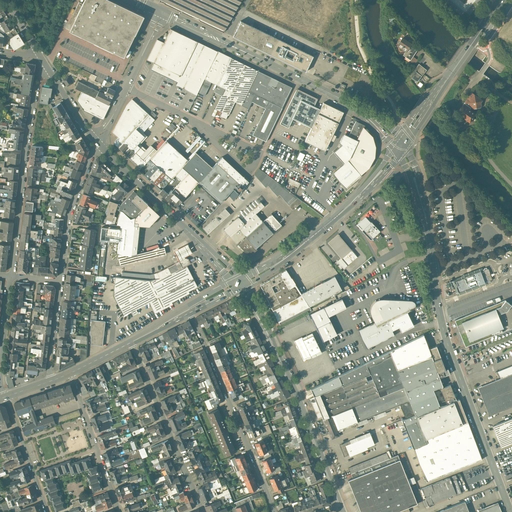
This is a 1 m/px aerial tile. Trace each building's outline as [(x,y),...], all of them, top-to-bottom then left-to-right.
[(144,16),(110,0),(84,0),(82,5),(79,3),(79,2),(73,15),(74,14),(77,16),(70,31),(124,57),(144,16)] [(160,0),(159,1),(224,33),(224,31),(242,0),(160,0)] [(1,23),(0,23),(6,33),(14,28),(8,18),(1,23)] [(0,30),(6,35),(15,30),(14,28),(6,33),(0,23),(1,23),(0,21),(0,30)] [(313,57),(241,21),(233,37),(306,72),(313,57)] [(164,42),(156,40),(146,60),(153,63),(150,70),(177,83),(197,42),(170,29),(164,42)] [(12,38),(11,38),(10,43),(10,48),(14,49),(22,44),(21,43),(22,41),(18,34),(12,38)] [(412,45),(402,38),(397,45),(402,49),(403,48),(406,50),(403,55),(410,60),(417,51),(411,47),(412,45)] [(197,42),(177,83),(187,88),(198,92),(216,54),(218,52),(197,42)] [(216,54),(198,92),(205,96),(211,82),(218,85),(231,58),(220,53),(218,52),(216,54)] [(218,85),(214,93),(221,96),(215,109),(222,112),(245,65),(231,58),(218,85)] [(35,65),(26,63),(25,68),(25,72),(34,74),(35,65)] [(242,105),(258,71),(245,65),(222,112),(228,115),(235,102),(242,105)] [(475,70),(469,65),(465,71),(468,73),(465,77),(468,79),(475,70)] [(292,88),(258,71),(242,105),(248,108),(252,102),(265,108),(252,135),(266,141),(292,88)] [(34,74),(25,72),(24,74),(23,74),(22,78),(24,78),(23,80),(23,82),(32,84),(34,74)] [(418,73),(416,72),(412,78),(417,82),(422,76),(421,75),(418,73)] [(68,77),(63,80),(67,87),(72,84),(68,77)] [(99,91),(78,81),(75,88),(82,92),(95,98),(99,91)] [(32,84),(23,82),(23,85),(22,86),(21,86),(20,90),(22,90),(21,92),(30,94),(32,84)] [(42,86),(39,103),(47,105),(48,100),(46,100),(46,96),(50,97),(52,88),(50,88),(51,86),(49,84),(46,83),(44,85),(43,87),(42,86)] [(115,91),(108,88),(105,94),(112,98),(115,91)] [(317,100),(296,90),(280,124),(288,128),(293,119),(311,128),(320,109),(314,106),(317,100)] [(95,98),(82,92),(78,99),(85,110),(102,118),(112,98),(105,94),(99,91),(95,98)] [(30,96),(14,93),(13,97),(18,98),(18,97),(21,97),(20,104),(28,106),(30,96)] [(480,100),(471,93),(470,94),(471,94),(465,103),(464,103),(462,105),(463,105),(469,110),(472,107),(473,108),(475,108),(475,109),(481,108),(480,100)] [(132,99),(127,105),(113,132),(118,137),(113,143),(119,148),(136,129),(149,115),(132,99)] [(60,103),(52,108),(57,116),(52,120),(55,126),(63,122),(69,118),(66,112),(65,112),(60,103)] [(344,112),(324,103),(320,109),(311,128),(305,141),(325,151),(344,112)] [(469,110),(463,105),(457,113),(470,122),(475,114),(469,110)] [(28,110),(20,108),(19,112),(19,117),(26,118),(28,110)] [(47,115),(37,114),(35,123),(43,124),(50,125),(50,122),(46,121),(47,115)] [(149,115),(136,129),(142,134),(155,120),(149,115)] [(19,117),(18,117),(17,120),(16,126),(24,128),(26,118),(19,117)] [(69,118),(63,122),(64,124),(60,127),(62,131),(73,124),(69,118)] [(364,125),(356,121),(349,136),(358,141),(364,129),(365,126),(364,125)] [(43,124),(35,123),(34,130),(42,131),(43,124)] [(73,124),(62,131),(64,135),(69,132),(70,134),(77,130),(73,124)] [(136,129),(119,148),(130,158),(140,147),(137,145),(145,137),(142,134),(136,129)] [(364,129),(358,141),(351,155),(348,161),(360,174),(368,167),(373,157),(371,149),(372,149),(372,146),(371,146),(371,137),(364,129)] [(24,132),(16,130),(15,134),(14,139),(22,141),(24,132)] [(42,131),(34,130),(33,137),(41,138),(42,131)] [(70,134),(66,137),(68,141),(72,138),(74,140),(81,136),(77,130),(70,134)] [(358,141),(349,136),(345,135),(343,139),(342,138),(340,142),(351,155),(358,141)] [(22,141),(14,139),(13,143),(13,148),(21,150),(22,141)] [(89,149),(82,139),(76,142),(75,143),(77,145),(76,146),(79,151),(78,152),(87,155),(89,149)] [(188,161),(166,141),(151,157),(141,168),(139,170),(145,175),(155,164),(166,174),(156,185),(161,190),(175,175),(182,167),(188,161)] [(42,147),(32,146),(31,155),(39,156),(39,154),(40,154),(40,150),(42,151),(42,147)] [(151,157),(140,147),(130,158),(141,168),(151,157)] [(87,155),(78,152),(74,151),(73,155),(77,157),(77,159),(84,161),(87,155)] [(305,155),(300,152),(297,159),(302,161),(305,155)] [(212,168),(196,153),(188,161),(182,167),(199,182),(200,181),(212,168)] [(39,156),(31,155),(30,164),(40,165),(41,161),(39,161),(40,158),(38,158),(39,156)] [(233,167),(222,157),(216,163),(227,173),(233,167)] [(98,158),(96,159),(92,169),(100,172),(103,163),(98,158)] [(83,164),(76,161),(74,166),(73,169),(80,171),(83,164)] [(114,173),(103,163),(100,172),(92,169),(90,174),(102,178),(108,180),(109,178),(114,173)] [(227,173),(216,163),(212,168),(200,181),(222,201),(225,199),(228,195),(233,189),(239,194),(244,188),(227,173)] [(166,174),(155,164),(145,175),(156,185),(166,174)] [(199,182),(182,167),(175,175),(181,181),(175,188),(185,198),(199,182)] [(249,182),(233,167),(227,173),(244,188),(249,182)] [(37,169),(29,168),(28,176),(36,177),(36,175),(37,169)] [(80,171),(73,169),(72,172),(71,176),(78,179),(80,171)] [(298,198),(259,169),(254,175),(266,188),(268,186),(278,197),(280,195),(289,206),(298,198)] [(117,175),(110,181),(119,184),(122,181),(117,175)] [(36,177),(28,176),(27,184),(35,185),(35,184),(35,181),(36,177)] [(97,178),(90,176),(87,183),(94,186),(95,183),(97,178)] [(67,184),(62,182),(63,181),(58,180),(57,184),(61,185),(74,190),(76,182),(69,180),(67,184)] [(130,188),(122,181),(116,187),(119,190),(124,194),(124,195),(130,188)] [(17,182),(9,182),(9,186),(8,190),(16,191),(17,182)] [(94,186),(87,183),(84,191),(91,193),(93,189),(94,186)] [(74,190),(61,185),(59,191),(58,192),(59,192),(60,192),(60,193),(71,197),(74,190)] [(110,191),(100,188),(99,190),(98,190),(98,192),(108,196),(110,191)] [(185,198),(175,188),(169,195),(179,204),(185,198)] [(16,191),(8,190),(8,193),(7,197),(16,198),(16,191)] [(124,194),(119,190),(115,194),(114,195),(119,199),(124,194)] [(90,197),(83,194),(79,204),(87,207),(87,205),(90,199),(90,197)] [(148,204),(137,194),(132,200),(142,210),(148,204)] [(60,203),(59,206),(66,208),(69,201),(62,198),(60,203)] [(298,198),(289,206),(293,210),(303,202),(298,198)] [(96,203),(93,202),(92,200),(91,200),(90,199),(87,205),(89,205),(90,207),(94,208),(96,207),(96,205),(96,203)] [(132,200),(130,199),(122,207),(121,212),(122,212),(130,220),(134,218),(135,217),(142,210),(132,200)] [(33,203),(25,202),(24,211),(35,212),(35,208),(34,208),(34,205),(33,205),(33,203)] [(112,202),(106,219),(112,221),(115,214),(114,213),(118,204),(112,202)] [(256,214),(264,206),(260,202),(241,219),(245,223),(256,214)] [(159,215),(148,204),(135,217),(135,225),(149,227),(159,215)] [(14,207),(5,206),(4,216),(13,217),(14,207)] [(66,208),(59,206),(58,209),(56,213),(64,216),(66,208)] [(92,213),(87,211),(87,213),(85,212),(86,208),(78,206),(75,213),(84,216),(85,215),(90,217),(91,217),(92,214),(92,213)] [(225,209),(203,228),(208,234),(230,214),(225,209)] [(130,220),(122,212),(121,213),(120,230),(119,239),(133,240),(135,217),(134,218),(130,220)] [(84,216),(75,213),(73,219),(73,222),(80,222),(82,219),(89,221),(90,217),(85,215),(84,216)] [(32,214),(24,214),(23,223),(31,224),(31,218),(32,214)] [(245,223),(238,229),(246,238),(238,245),(249,257),(282,227),(281,225),(271,214),(263,221),(256,214),(245,223)] [(203,227),(214,218),(211,215),(200,224),(203,227)] [(241,219),(238,216),(223,229),(230,236),(238,229),(245,223),(241,219)] [(365,217),(357,225),(362,230),(362,231),(363,231),(362,232),(363,233),(363,232),(371,240),(380,231),(371,222),(370,223),(365,217)] [(63,220),(55,219),(54,223),(54,227),(62,227),(63,220)] [(13,223),(1,222),(0,228),(4,229),(3,231),(12,232),(13,223)] [(31,224),(23,223),(22,232),(30,233),(30,230),(31,224)] [(62,227),(54,227),(54,230),(53,234),(61,235),(62,227)] [(95,230),(85,228),(83,245),(82,245),(79,268),(89,269),(90,265),(90,262),(91,254),(92,250),(91,250),(92,246),(93,247),(93,242),(94,243),(94,239),(94,236),(95,236),(95,234),(94,234),(95,230)] [(120,230),(101,228),(100,240),(118,242),(119,239),(120,230)] [(12,232),(3,231),(3,232),(0,232),(0,239),(11,240),(12,232)] [(30,233),(22,232),(21,241),(29,242),(29,237),(30,233)] [(341,258),(351,249),(337,233),(327,242),(341,258)] [(61,239),(53,238),(52,243),(52,246),(60,247),(61,239)] [(131,255),(133,240),(119,239),(118,242),(117,254),(131,255)] [(29,242),(21,241),(20,249),(28,250),(28,247),(29,242)] [(174,251),(179,261),(185,258),(185,257),(192,253),(188,244),(174,251)] [(52,246),(50,246),(49,256),(58,257),(60,247),(52,246)] [(131,255),(117,254),(120,266),(166,255),(165,248),(160,250),(159,247),(152,250),(131,255)] [(28,250),(20,249),(19,257),(29,258),(30,256),(30,250),(28,250)] [(100,249),(97,280),(106,281),(107,276),(103,276),(105,250),(100,249)] [(351,249),(341,258),(347,265),(357,257),(351,249)] [(40,251),(30,250),(30,256),(35,256),(35,259),(39,259),(39,255),(40,251)] [(29,258),(19,257),(17,272),(26,273),(27,268),(28,261),(30,261),(30,258),(29,258)] [(179,261),(175,264),(178,270),(187,265),(190,263),(188,259),(186,258),(185,258),(179,261)] [(347,265),(341,258),(335,262),(340,269),(342,267),(343,269),(347,265)] [(175,264),(157,273),(160,278),(162,278),(178,270),(175,264)] [(121,278),(115,277),(113,295),(116,302),(124,316),(131,312),(133,315),(138,313),(136,309),(149,303),(154,314),(173,304),(172,302),(190,293),(189,291),(198,287),(187,265),(178,270),(162,278),(160,278),(150,280),(121,278)] [(50,268),(38,267),(38,270),(37,274),(56,276),(57,269),(50,268)] [(476,271),(463,276),(462,278),(460,278),(454,280),(450,281),(452,288),(452,287),(454,286),(456,289),(455,290),(456,293),(457,293),(458,293),(459,294),(460,293),(461,294),(468,291),(468,290),(469,290),(470,290),(479,287),(479,286),(479,285),(481,284),(487,282),(485,277),(484,274),(483,271),(488,269),(487,269),(486,268),(484,269),(476,272),(476,271)] [(290,277),(286,270),(280,273),(283,279),(289,289),(295,285),(290,277)] [(74,276),(66,275),(65,282),(65,283),(73,284),(73,283),(74,280),(74,276)] [(301,294),(309,306),(342,289),(335,276),(301,294)] [(279,303),(272,287),(278,282),(275,277),(260,285),(271,307),(279,303)] [(24,283),(16,282),(16,290),(23,290),(23,288),(24,283)] [(73,284),(65,283),(64,291),(74,293),(75,288),(73,287),(73,284)] [(53,286),(44,285),(43,294),(45,294),(46,292),(54,293),(55,288),(53,286)] [(295,298),(281,306),(279,303),(271,307),(279,322),(309,306),(301,294),(295,285),(289,289),(295,298)] [(23,290),(16,290),(15,297),(22,298),(23,294),(23,290)] [(54,293),(46,292),(45,294),(45,298),(47,298),(46,300),(53,301),(54,293)] [(22,299),(15,298),(14,305),(21,306),(22,301),(22,299)] [(232,299),(225,303),(228,309),(233,307),(236,306),(235,304),(234,303),(232,299)] [(342,299),(309,312),(321,340),(336,334),(328,316),(346,308),(342,299)] [(46,300),(45,308),(52,309),(53,301),(46,300)] [(404,301),(381,300),(379,300),(377,301),(376,302),(375,303),(373,305),(373,306),(372,308),(371,311),(372,313),(372,314),(373,315),(376,321),(385,317),(387,320),(406,311),(408,310),(409,308),(409,307),(409,305),(408,304),(407,302),(406,302),(404,301)] [(494,304),(454,320),(465,347),(511,328),(511,310),(509,308),(511,305),(505,300),(497,303),(494,304)] [(225,303),(218,307),(221,313),(223,312),(228,309),(225,303)] [(21,306),(14,305),(13,313),(20,314),(21,312),(21,307),(21,306)] [(309,306),(279,322),(280,325),(310,309),(309,306)] [(218,307),(210,310),(214,317),(219,314),(221,313),(218,307)] [(52,309),(45,308),(44,315),(51,316),(52,309)] [(70,309),(62,308),(61,318),(71,319),(71,313),(73,313),(74,310),(73,309),(70,309)] [(210,310),(203,314),(207,320),(209,319),(214,317),(210,310)] [(20,315),(13,314),(12,321),(20,322),(20,318),(20,315)] [(203,314),(196,317),(199,324),(204,322),(207,320),(203,314)] [(51,316),(44,315),(43,320),(43,325),(50,326),(51,316)] [(376,321),(358,330),(367,349),(394,335),(387,320),(385,317),(376,321)] [(71,319),(61,318),(60,327),(75,329),(76,325),(70,324),(71,319)] [(105,321),(91,320),(90,335),(91,335),(90,344),(103,346),(105,321)] [(251,320),(244,324),(247,329),(248,333),(256,329),(251,320)] [(20,322),(12,321),(11,328),(19,329),(19,327),(20,322)] [(189,321),(182,325),(185,331),(187,335),(190,333),(188,330),(189,330),(193,329),(189,321)] [(43,325),(42,325),(41,329),(41,332),(49,333),(50,326),(43,325)] [(182,325),(175,328),(178,335),(183,332),(185,331),(182,325)] [(75,329),(60,327),(59,335),(69,336),(69,333),(75,333),(75,329)] [(175,328),(168,332),(171,338),(174,337),(178,335),(175,328)] [(256,329),(248,333),(250,335),(252,340),(259,336),(256,329)] [(168,332),(162,334),(165,340),(165,341),(171,338),(168,332)] [(303,340),(310,356),(321,351),(313,335),(303,340)] [(424,335),(389,351),(391,355),(395,366),(397,370),(427,358),(432,356),(433,360),(441,358),(442,360),(444,360),(440,350),(438,351),(436,346),(429,349),(424,335)] [(263,343),(259,336),(260,336),(259,336),(252,340),(253,340),(255,344),(256,347),(263,343)] [(18,338),(10,337),(9,345),(17,345),(17,343),(18,338)] [(310,356),(303,340),(302,337),(294,341),(303,359),(304,361),(306,360),(305,358),(310,356)] [(171,338),(165,341),(167,344),(169,343),(171,348),(175,346),(171,338)] [(66,340),(59,339),(58,346),(69,347),(72,348),(72,343),(66,342),(66,340)] [(48,342),(41,341),(40,345),(40,349),(47,349),(48,342)] [(218,342),(210,346),(213,352),(221,349),(218,342)] [(263,343),(256,347),(257,349),(260,354),(266,350),(263,343)] [(17,345),(9,345),(8,352),(16,353),(16,351),(17,348),(17,345)] [(146,345),(138,349),(141,355),(149,352),(148,350),(146,346),(146,345)] [(58,346),(57,354),(68,355),(66,355),(67,351),(68,352),(69,347),(58,346)] [(180,356),(175,346),(171,348),(172,348),(171,348),(176,358),(180,356)] [(221,349),(213,352),(215,359),(224,355),(221,349)] [(153,350),(149,352),(151,358),(158,356),(156,352),(154,352),(153,350)] [(203,350),(195,353),(198,359),(206,356),(203,350)] [(260,354),(259,354),(261,357),(255,360),(257,364),(270,358),(266,350),(260,354)] [(130,351),(112,359),(115,367),(122,364),(133,359),(130,351)] [(389,351),(311,389),(314,396),(320,394),(370,374),(367,366),(391,355),(389,351)] [(16,353),(8,352),(8,359),(17,360),(17,353),(16,353)] [(151,358),(149,352),(141,355),(144,362),(151,358)] [(68,355),(57,354),(56,362),(55,371),(56,372),(63,370),(76,364),(72,357),(69,359),(68,360),(68,356),(68,355)] [(224,355),(215,359),(218,365),(226,362),(224,355)] [(391,355),(367,366),(370,374),(380,396),(404,387),(397,370),(395,366),(391,355)] [(46,356),(39,356),(38,360),(38,363),(46,364),(46,356)] [(206,356),(198,359),(200,366),(208,362),(206,356)] [(433,360),(432,356),(427,358),(431,368),(435,367),(433,361),(433,360)] [(270,358),(257,364),(259,368),(264,365),(266,369),(267,368),(274,365),(270,358)] [(427,358),(397,370),(404,387),(405,391),(435,380),(431,368),(427,358)] [(433,360),(433,361),(435,367),(438,373),(446,370),(442,360),(441,358),(433,360)] [(133,359),(122,364),(123,367),(120,368),(121,372),(129,368),(129,369),(136,366),(133,359)] [(15,362),(7,361),(6,368),(14,369),(15,366),(15,362)] [(208,362),(200,366),(203,372),(211,369),(208,362)] [(226,362),(218,365),(221,372),(229,368),(226,362)] [(27,365),(26,372),(37,374),(37,370),(38,363),(36,363),(36,366),(32,366),(27,365)] [(46,364),(38,363),(37,370),(45,371),(46,364)] [(153,363),(146,366),(149,373),(156,370),(155,367),(153,363)] [(106,375),(105,373),(108,371),(106,372),(102,365),(96,368),(96,369),(103,383),(110,379),(108,374),(106,375)] [(274,365),(267,368),(269,372),(269,373),(271,375),(277,372),(274,365)] [(511,365),(497,372),(500,379),(511,374),(511,365)] [(435,367),(431,368),(435,380),(439,378),(438,373),(435,367)] [(14,369),(6,368),(6,376),(14,377),(14,373),(18,373),(18,372),(23,372),(23,370),(14,369)] [(229,368),(221,372),(224,378),(232,375),(229,368)] [(211,369),(203,372),(206,378),(214,375),(211,369)] [(446,370),(438,373),(439,378),(441,377),(450,374),(448,369),(446,370)] [(138,370),(131,373),(133,377),(134,380),(141,377),(138,370)] [(156,370),(149,373),(151,379),(158,376),(157,372),(156,370)] [(91,371),(86,374),(89,381),(89,382),(91,380),(95,378),(91,371)] [(277,372),(271,375),(272,377),(274,382),(281,379),(277,372)] [(85,374),(80,377),(82,382),(81,383),(82,385),(85,383),(89,381),(86,374),(85,374)] [(370,374),(320,394),(329,417),(352,408),(380,396),(370,374)] [(511,374),(500,379),(478,388),(489,416),(511,406),(511,374)] [(214,375),(206,378),(206,380),(208,385),(216,382),(214,375)] [(232,375),(224,378),(226,385),(235,381),(232,375)] [(11,377),(6,376),(6,380),(9,388),(14,386),(11,377)] [(141,377),(134,380),(135,382),(136,386),(143,383),(141,377)] [(435,380),(405,391),(410,401),(415,415),(416,414),(417,416),(440,407),(432,386),(443,382),(441,377),(435,380)] [(274,382),(274,383),(276,387),(277,390),(285,386),(281,379),(274,382)] [(160,381),(153,384),(156,390),(163,387),(162,385),(160,381)] [(235,381),(226,385),(229,391),(237,388),(236,386),(235,381)] [(216,382),(208,385),(211,391),(219,388),(216,382)] [(70,384),(29,398),(33,410),(63,399),(64,401),(74,397),(70,384)] [(451,385),(446,387),(446,388),(442,390),(446,401),(448,400),(455,397),(451,385)] [(285,386),(277,390),(279,393),(282,399),(289,395),(285,386)] [(145,387),(138,390),(140,395),(141,397),(148,394),(145,387)] [(163,387),(156,390),(159,396),(166,393),(164,390),(163,387)] [(380,396),(352,408),(357,422),(400,405),(410,401),(405,391),(404,387),(380,396)] [(219,388),(211,391),(214,397),(222,394),(219,388)] [(237,388),(229,391),(232,398),(240,394),(239,392),(237,388)] [(138,390),(128,395),(130,399),(140,395),(138,390)] [(148,394),(141,397),(142,399),(144,403),(151,401),(148,394)] [(176,394),(168,398),(170,405),(179,401),(176,394)] [(222,394),(214,397),(215,400),(216,402),(216,404),(224,400),(222,394)] [(329,417),(320,394),(314,396),(314,397),(318,405),(317,406),(319,410),(320,410),(322,416),(323,419),(329,417)] [(314,397),(310,398),(318,418),(322,416),(320,410),(319,410),(317,406),(318,405),(314,397)] [(29,398),(14,403),(18,415),(33,410),(29,398)] [(168,398),(161,401),(163,408),(170,405),(168,398)] [(93,399),(86,402),(88,408),(95,406),(94,403),(93,399)] [(440,407),(417,416),(426,439),(468,422),(459,399),(457,400),(449,403),(440,407)] [(292,401),(284,403),(286,409),(287,412),(295,409),(292,401)] [(410,401),(400,405),(405,418),(415,415),(410,401)] [(245,402),(237,405),(240,412),(248,408),(247,407),(246,404),(245,402)] [(127,404),(121,406),(125,414),(130,412),(127,404)] [(4,407),(2,405),(0,406),(0,420),(1,420),(8,417),(4,407)] [(153,405),(146,408),(147,412),(148,414),(155,411),(153,405)] [(170,405),(163,408),(166,414),(173,411),(171,407),(170,405)] [(95,406),(88,408),(90,414),(97,412),(96,408),(95,406)] [(248,408),(240,412),(242,418),(250,415),(249,413),(248,408)] [(352,408),(331,416),(337,430),(357,422),(352,408)] [(235,451),(218,409),(209,413),(226,455),(235,451)] [(295,409),(287,412),(288,415),(289,419),(290,419),(297,417),(295,409)] [(33,410),(18,415),(22,426),(37,421),(33,410)] [(79,410),(54,419),(55,424),(81,415),(79,410)] [(109,410),(100,413),(101,415),(98,416),(91,418),(93,425),(101,423),(107,420),(105,415),(110,414),(109,410)] [(155,411),(148,414),(150,417),(151,421),(158,418),(155,411)] [(405,418),(402,420),(410,440),(412,446),(413,449),(414,449),(427,443),(426,439),(417,416),(416,414),(415,415),(405,418)] [(250,415),(242,418),(245,425),(253,421),(251,417),(250,415)] [(37,421),(22,426),(25,435),(55,424),(54,419),(52,416),(37,421)] [(175,416),(168,419),(171,425),(178,422),(177,420),(175,416)] [(329,417),(323,419),(327,427),(326,428),(327,431),(328,430),(331,439),(339,436),(337,430),(331,416),(329,417)] [(8,417),(1,420),(2,422),(3,425),(4,428),(11,426),(8,417)] [(297,417),(290,419),(293,427),(300,424),(297,417)] [(511,418),(502,422),(503,426),(498,429),(496,424),(493,426),(502,447),(511,442),(511,418)] [(81,420),(71,423),(73,428),(78,426),(79,429),(84,427),(81,420)] [(253,421),(245,425),(248,431),(256,428),(255,426),(253,421)] [(160,422),(153,426),(155,429),(156,432),(163,429),(160,422)] [(178,422),(171,425),(174,431),(180,428),(179,424),(178,422)] [(468,422),(426,439),(427,443),(414,449),(427,481),(482,459),(468,422)] [(101,423),(93,425),(96,432),(103,429),(102,425),(101,423)] [(300,424),(293,427),(294,429),(295,434),(302,432),(300,424)] [(256,428),(248,431),(251,438),(259,434),(257,430),(256,428)] [(163,429),(156,432),(157,434),(159,438),(165,435),(163,429)] [(114,431),(97,436),(100,443),(107,440),(106,438),(117,434),(116,431),(116,430),(114,431)] [(13,431),(6,433),(7,437),(8,440),(15,438),(13,431)] [(302,432),(295,434),(297,440),(298,442),(305,439),(302,432)] [(183,433),(175,436),(178,442),(185,439),(184,437),(183,433)] [(371,435),(351,443),(350,441),(344,443),(345,445),(340,447),(344,457),(375,444),(371,435)] [(15,438),(8,440),(9,442),(10,446),(10,447),(18,444),(15,438)] [(185,439),(178,442),(181,448),(182,449),(183,448),(184,447),(187,446),(188,446),(186,442),(185,439)] [(305,439),(298,442),(299,445),(301,449),(308,447),(305,439)] [(107,440),(100,443),(102,449),(116,444),(115,440),(108,442),(107,440)] [(167,440),(161,443),(162,447),(163,449),(170,447),(167,440)] [(258,442),(255,444),(257,449),(265,446),(263,440),(258,442)] [(265,446),(257,449),(260,455),(263,454),(268,452),(265,446)] [(170,447),(163,449),(164,452),(166,456),(167,456),(170,454),(171,455),(172,454),(172,453),(173,453),(170,447)] [(308,447),(301,449),(303,454),(304,457),(311,454),(308,447)] [(194,449),(188,451),(191,457),(198,455),(197,452),(195,448),(194,449)] [(19,449),(12,451),(13,455),(14,458),(21,455),(19,449)] [(110,451),(103,453),(106,460),(113,458),(112,455),(110,451)] [(236,457),(235,458),(237,463),(245,460),(243,454),(236,457)] [(311,454),(304,457),(305,459),(307,464),(314,461),(313,462),(311,454)] [(14,458),(15,460),(16,465),(24,462),(21,455),(14,458)] [(191,457),(190,458),(193,464),(196,463),(197,465),(201,463),(200,459),(198,455),(191,457)] [(398,455),(351,474),(353,478),(400,460),(398,455)] [(265,459),(262,461),(264,467),(273,463),(270,457),(265,459)] [(113,458),(106,460),(108,467),(115,465),(114,460),(113,458)] [(71,460),(40,471),(42,477),(43,477),(47,487),(48,486),(49,488),(46,489),(48,493),(49,493),(51,499),(53,499),(57,511),(66,508),(62,495),(60,495),(58,490),(60,489),(57,482),(56,483),(54,477),(70,472),(71,475),(88,469),(90,475),(87,476),(92,492),(102,489),(98,478),(102,476),(100,472),(99,472),(97,466),(92,467),(89,459),(72,465),(71,460)] [(15,460),(4,464),(6,468),(16,465),(15,460)] [(165,462),(163,463),(165,467),(166,469),(172,467),(170,460),(165,462)] [(245,460),(237,463),(239,469),(248,465),(245,460)] [(353,478),(348,480),(360,511),(395,511),(408,507),(417,503),(409,484),(400,460),(353,478)] [(307,464),(306,464),(309,472),(317,469),(314,461),(307,464)] [(203,467),(201,463),(197,465),(198,468),(195,469),(197,475),(198,475),(205,472),(203,467)] [(273,463),(264,467),(267,472),(270,471),(275,469),(273,463)] [(248,465),(239,469),(242,475),(250,471),(248,465)] [(172,467),(166,469),(168,474),(170,478),(174,476),(173,473),(176,472),(173,466),(172,467)] [(26,467),(18,470),(9,473),(11,477),(20,474),(21,476),(28,474),(26,467)] [(117,469),(110,472),(112,478),(119,475),(119,473),(117,469)] [(317,469),(309,472),(310,475),(311,477),(312,480),(315,479),(320,477),(317,469)] [(215,471),(206,474),(208,479),(206,479),(207,482),(215,479),(217,477),(215,471)] [(250,471),(242,475),(244,480),(253,477),(250,471)] [(205,472),(198,475),(201,482),(206,479),(208,479),(206,474),(205,472)] [(21,479),(10,482),(12,486),(16,485),(23,483),(30,481),(28,474),(21,476),(21,479)] [(351,474),(339,478),(344,492),(351,490),(347,479),(352,478),(351,474)] [(119,475),(112,478),(114,484),(122,482),(120,478),(119,475)] [(277,475),(269,478),(272,484),(280,480),(277,475)] [(178,478),(175,479),(174,476),(170,478),(171,482),(173,487),(180,484),(181,484),(178,478)] [(253,477),(244,480),(247,486),(255,483),(253,477)] [(449,477),(421,489),(425,499),(423,500),(426,508),(429,507),(428,505),(456,494),(449,477)] [(207,482),(202,484),(203,486),(205,486),(206,489),(209,488),(210,491),(218,487),(215,479),(207,482)] [(280,480),(272,484),(274,489),(276,488),(282,486),(280,480)] [(255,483),(247,486),(249,492),(257,488),(255,483)] [(123,486),(115,489),(118,496),(125,493),(131,491),(133,490),(131,484),(123,487),(123,486)] [(180,484),(173,487),(174,489),(176,493),(177,492),(183,490),(180,484)] [(32,486),(25,488),(26,492),(27,494),(34,492),(32,486)] [(203,486),(200,488),(200,487),(198,488),(198,489),(201,495),(207,492),(206,489),(205,486),(203,486)] [(210,491),(207,492),(210,498),(223,493),(224,493),(223,491),(221,486),(218,487),(210,491)] [(15,491),(14,492),(13,489),(10,490),(7,491),(7,494),(9,500),(20,497),(20,494),(19,494),(18,490),(15,491)] [(131,491),(125,493),(127,500),(134,498),(131,491)] [(34,492),(27,494),(28,497),(29,501),(29,502),(37,499),(34,492)] [(207,492),(201,495),(203,501),(210,499),(210,498),(207,492)] [(107,493),(100,495),(101,499),(102,501),(110,499),(107,493)] [(125,493),(118,496),(120,502),(127,500),(125,493)] [(190,493),(189,493),(188,493),(187,494),(184,495),(183,496),(185,500),(186,502),(192,499),(190,493)] [(323,496),(321,497),(323,505),(323,506),(330,503),(328,495),(327,495),(323,496)] [(317,498),(314,499),(317,508),(323,505),(321,497),(317,498)] [(102,501),(102,502),(102,504),(95,506),(97,511),(112,505),(110,499),(102,501)] [(192,499),(186,502),(187,505),(188,508),(195,506),(192,499)] [(312,500),(308,502),(310,510),(317,508),(314,499),(312,500)] [(79,500),(72,502),(74,508),(81,506),(80,504),(79,500)] [(221,500),(212,503),(215,509),(214,507),(222,503),(221,500)] [(469,511),(465,501),(437,511),(469,511)] [(304,503),(301,504),(303,511),(304,511),(310,510),(308,502),(304,503)] [(38,503),(31,506),(32,510),(33,511),(34,511),(40,510),(38,503)] [(212,503),(205,506),(207,511),(208,511),(215,510),(215,509),(212,503)]
